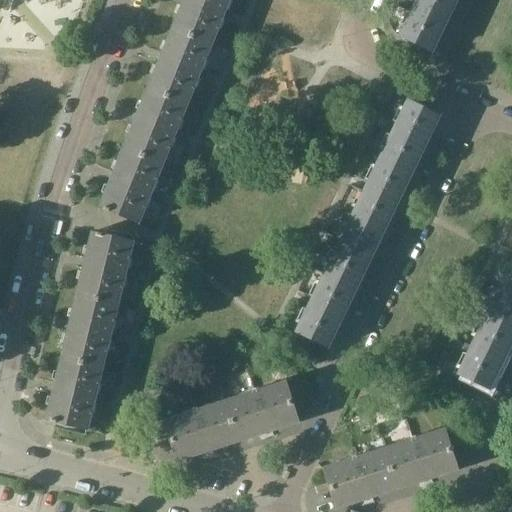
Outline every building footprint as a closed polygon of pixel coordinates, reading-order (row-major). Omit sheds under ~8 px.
[(225,10),(228,0),(186,0),(180,16),(178,15),(172,29),(211,45),(225,10)] [(457,0),(417,0),(405,26),(402,24),(400,27),(404,29),(400,36),(399,37),(433,53),(434,53),(433,52),(457,0)] [(211,45),(172,29),(166,44),(168,44),(156,75),(154,74),(148,89),(187,105),(201,70),(211,45)] [(177,130),(187,105),(148,89),(142,104),(144,104),(134,128),(132,135),(130,134),(124,149),(162,165),(177,130)] [(441,117),(407,101),(407,102),(404,109),(400,108),(398,111),(402,113),(385,149),(381,147),(379,150),(383,152),(380,159),(412,175),(440,118),(441,118),(441,117)] [(106,194),(103,201),(99,209),(104,211),(137,225),(147,201),(148,198),(152,189),(162,165),(124,149),(118,164),(120,164),(107,195),(106,194)] [(412,175),(380,159),(376,167),(372,165),(371,168),(375,170),(357,206),(353,204),(352,207),(356,209),(352,217),(385,233),(412,175)] [(385,233),(352,217),(348,225),(345,223),(343,226),(347,228),(329,264),(325,262),(324,265),(328,267),(324,275),(357,291),(385,233)] [(97,234),(92,233),(89,248),(91,249),(83,282),(80,281),(77,296),(116,305),(132,242),(97,233),(97,234)] [(511,262),(505,277),(501,275),(500,278),(504,280),(499,289),(511,294),(511,262)] [(357,291),(324,275),(320,283),(316,281),(315,284),(319,286),(301,323),(297,321),(296,324),(300,326),(297,332),(296,332),(295,333),(329,349),(330,348),(329,348),(357,291)] [(472,346),(504,362),(511,345),(511,294),(499,289),(496,296),(492,294),(491,297),(495,299),(477,335),(473,333),(472,336),(476,338),(472,346)] [(100,368),(116,305),(77,296),(73,310),(76,311),(68,344),(65,344),(62,358),(100,368)] [(460,371),(458,375),(457,375),(457,376),(491,392),(491,391),(490,391),(504,362),(472,346),(462,368),(458,366),(456,369),(460,371)] [(84,430),(100,368),(62,358),(58,373),(60,373),(52,407),(50,406),(46,421),(52,422),(51,423),(55,424),(84,430)] [(238,442),(259,435),(297,423),(297,421),(296,422),(285,387),(286,386),(285,385),(257,394),(256,390),(252,392),(253,395),(226,404),(238,442)] [(179,461),(199,454),(238,442),(226,404),(198,413),(197,409),(192,410),(194,415),(167,423),(167,425),(168,424),(179,459),(178,459),(179,461)] [(397,489),(418,482),(456,470),(456,468),(455,469),(444,434),(445,433),(444,432),(416,441),(415,437),(411,438),(412,442),(385,451),(397,489)] [(338,508),(359,501),(397,489),(385,451),(357,460),(356,456),(351,458),(352,461),(325,470),(326,471),(327,471),(333,490),(338,506),(337,506),(338,508)]
